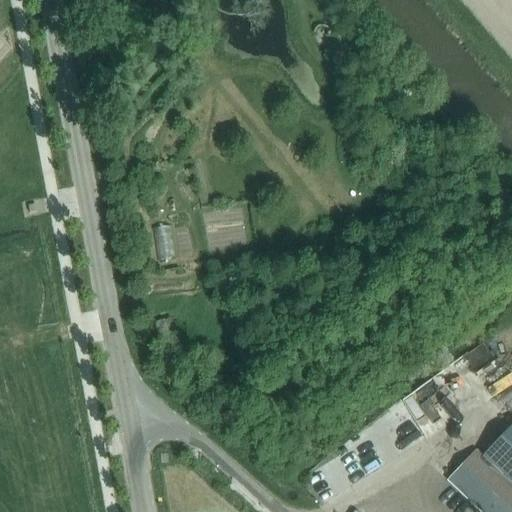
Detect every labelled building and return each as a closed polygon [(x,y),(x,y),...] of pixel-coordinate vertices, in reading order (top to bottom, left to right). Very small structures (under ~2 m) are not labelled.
[(353,59),(341,44),(330,52),(323,53),(323,54),(338,71),(353,59)] [(158,260),(174,260),(173,226),(156,227),(158,260)] [(164,342),(181,334),(173,317),(157,325),(164,342)] [(511,378),(505,374),(499,384),(511,392),(511,378)] [(419,427),(434,416),(422,398),(406,409),(419,427)] [(511,511),(511,424),(482,457),(475,451),(447,481),(479,511),(511,511)]
